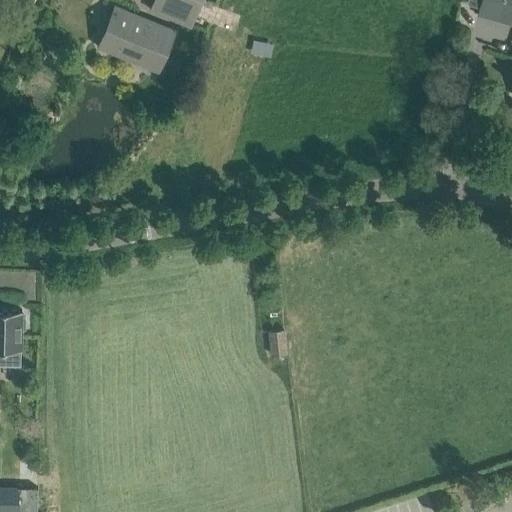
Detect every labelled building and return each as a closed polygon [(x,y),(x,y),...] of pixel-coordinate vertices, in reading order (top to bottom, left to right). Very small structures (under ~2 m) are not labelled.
[(192,26),(202,0),(153,0),(150,9),(192,26)] [(511,0),(480,0),(477,14),(511,24),(511,0)] [(134,16),(136,13),(114,4),(110,15),(114,17),(110,26),(107,25),(103,35),(102,35),(97,46),(159,71),(176,30),(145,17),(144,20),(134,16)] [(0,308),(0,358),(21,359),(22,330),(26,328),(26,317),(22,314),(22,309),(0,308)] [(284,328),(268,329),(270,354),(275,353),(275,359),(286,358),(285,352),(287,352),(284,328)]
